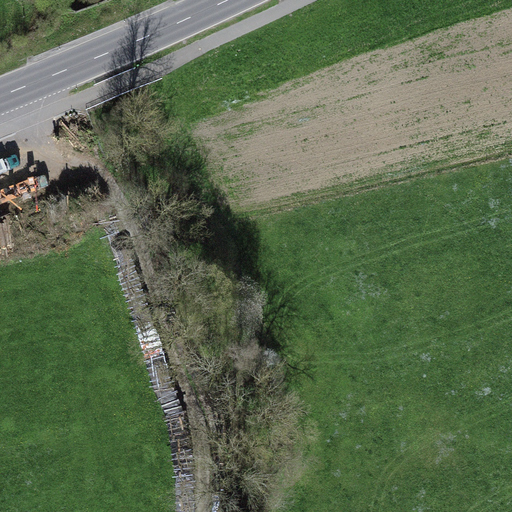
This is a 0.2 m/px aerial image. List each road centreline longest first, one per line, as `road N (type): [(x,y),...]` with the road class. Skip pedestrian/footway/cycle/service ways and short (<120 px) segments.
road 1 (track): [(185,511),(183,461),(74,97),(58,73)]
road 2 (primary): [(0,95),(228,0)]
